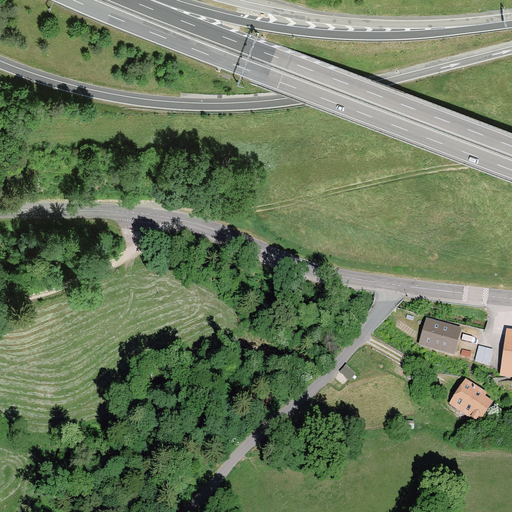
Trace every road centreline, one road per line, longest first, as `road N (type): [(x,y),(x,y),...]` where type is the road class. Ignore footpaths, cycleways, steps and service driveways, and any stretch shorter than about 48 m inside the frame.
road 1 (secondary): [(0,63),(116,98),(216,106),(340,92),(511,51)]
road 2 (motorway): [(71,0),(511,170)]
road 3 (motorway): [(511,146),(129,0)]
road 4 (tertiary): [(0,210),(174,212),(308,271),(393,284)]
road 5 (motorway): [(511,23),(331,34),(154,0)]
road 6 (unclassified): [(393,284),(323,384),(195,511)]
road 7 (secondary): [(511,21),(345,21),(228,0)]
road 8 (track): [(0,295),(78,281),(174,212)]
